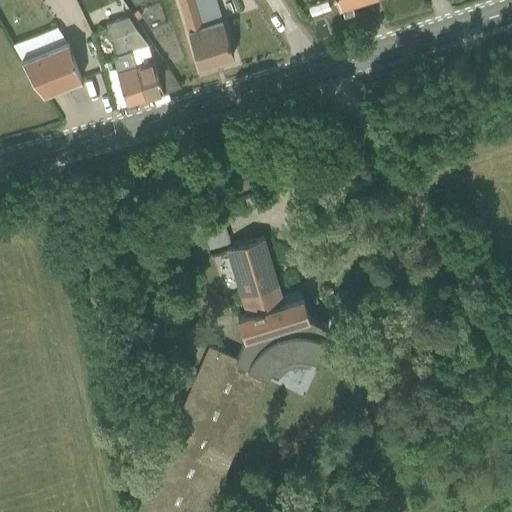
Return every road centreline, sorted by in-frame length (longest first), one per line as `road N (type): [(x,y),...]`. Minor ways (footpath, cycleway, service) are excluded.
road 1 (track): [(511,350),(316,69)]
road 2 (secondary): [(316,69),(0,166)]
road 3 (secondary): [(511,10),(316,69)]
